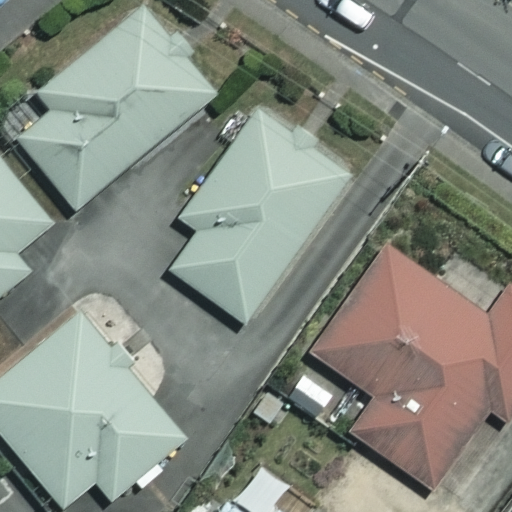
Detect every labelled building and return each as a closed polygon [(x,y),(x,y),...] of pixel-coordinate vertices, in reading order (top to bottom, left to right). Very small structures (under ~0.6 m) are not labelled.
[(151,7),(42,96),(51,108),(21,132),(82,206),(220,92),(151,7)] [(354,177),(267,109),(188,210),(206,224),(176,263),(246,317),(354,177)] [(59,226),(0,149),(0,303),(39,274),(23,253),(59,226)] [(485,312),(388,238),(307,343),(369,392),(344,425),(423,486),(485,406),(500,418),(511,402),(511,280),(510,279),(485,312)] [(191,436),(82,313),(0,385),(0,425),(72,507),(102,480),(120,499),(191,436)] [(290,511),(271,497),(259,511),(234,511),(220,502),(212,511),(290,511)]
